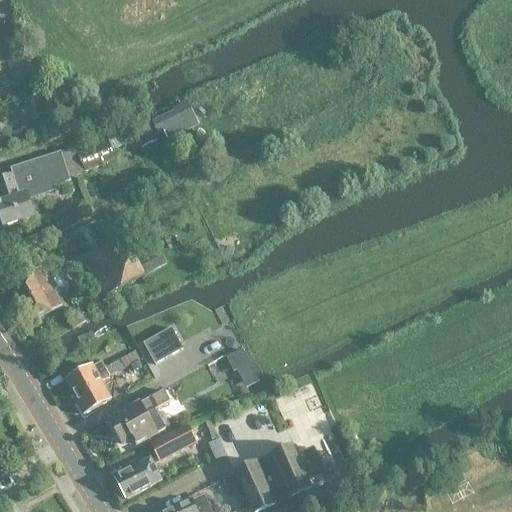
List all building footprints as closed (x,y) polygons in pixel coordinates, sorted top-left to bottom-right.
[(25,50),(5,62),(10,72),(31,60),(25,50)] [(66,109),(55,87),(38,95),(52,118),(66,109)] [(198,125),(187,102),(152,121),(159,136),(163,133),(167,140),(198,125)] [(148,123),(132,131),(140,149),(157,141),(148,123)] [(208,128),(202,131),(206,139),(212,136),(208,128)] [(118,129),(105,135),(108,142),(112,151),(125,145),(118,129)] [(78,154),(86,173),(116,161),(112,151),(108,142),(78,154)] [(57,186),(69,182),(61,156),(13,170),(15,176),(0,180),(0,213),(5,228),(34,218),(29,201),(58,191),(57,186)] [(105,300),(167,266),(158,250),(137,262),(124,237),(83,259),(105,300)] [(228,247),(226,255),(232,257),(234,249),(228,247)] [(12,285),(32,324),(63,307),(58,298),(63,292),(70,292),(69,279),(59,271),(56,276),(47,277),(43,269),(12,285)] [(79,311),(71,316),(77,327),(85,323),(79,311)] [(184,351),(172,330),(144,345),(156,366),(184,351)] [(250,365),(243,350),(226,358),(233,373),(250,365)] [(94,369),(93,368),(66,383),(75,399),(103,384),(104,387),(111,383),(113,386),(128,377),(124,369),(139,361),(134,352),(105,368),(102,364),(94,369)] [(131,367),(135,373),(144,368),(140,362),(131,367)] [(103,384),(75,399),(84,416),(112,401),(104,387),(103,384)] [(159,395),(111,422),(123,445),(133,440),(138,448),(159,437),(158,435),(166,430),(156,411),(171,403),(165,392),(159,395)] [(116,479),(127,501),(163,482),(155,467),(197,444),(188,427),(151,446),(157,457),(116,479)] [(292,446),(270,456),(290,500),(311,490),(292,446)] [(256,462),(234,472),(252,511),(262,511),(290,500),(270,456),(256,462)] [(460,469),(451,474),(457,487),(467,482),(460,469)] [(442,473),(429,474),(430,487),(444,486),(442,473)] [(211,511),(205,497),(194,502),(193,501),(169,511),(211,511)]
